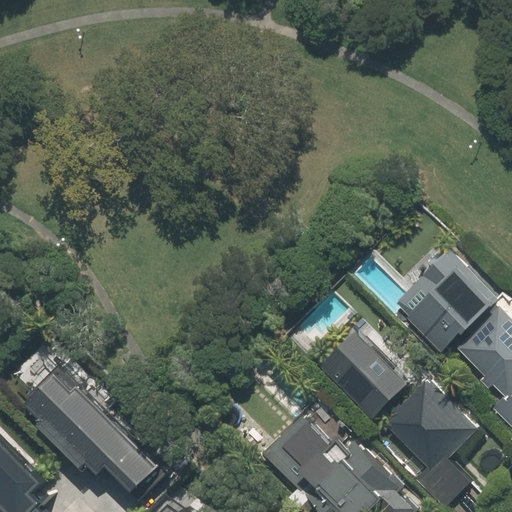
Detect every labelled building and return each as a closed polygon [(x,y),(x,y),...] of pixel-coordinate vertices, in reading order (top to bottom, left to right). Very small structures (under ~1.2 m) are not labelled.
[(511,313),(455,248),(391,304),(439,359),(449,350),(460,362),(467,356),(484,375),(478,380),(489,392),(497,385),(507,396),(496,405),(511,423),(511,313)] [(456,453),(481,431),(433,376),(418,389),(364,326),(321,363),(419,475),(416,478),(443,509),(478,478),(456,453)] [(155,511),(181,485),(83,392),(79,397),(59,378),(14,425),(95,502),(106,491),(127,511),(155,511)] [(334,511),(337,509),(340,511),(378,511),(381,509),(383,511),(415,511),(425,503),(318,396),(290,424),(261,453),(297,488),(284,500),(296,511),(299,511),(310,501),(320,511),(334,511)] [(45,483),(0,432),(0,511),(45,511),(31,496),(45,483)]
